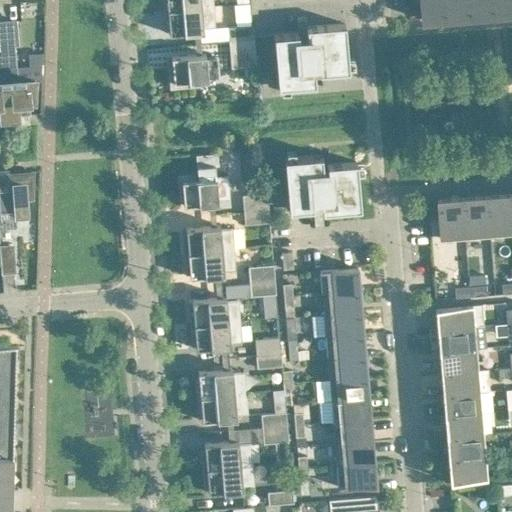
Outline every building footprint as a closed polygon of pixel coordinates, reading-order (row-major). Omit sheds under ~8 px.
[(162,0),(163,9),(212,5),(211,0),(162,0)] [(446,17),(444,0),(409,0),(410,2),(420,2),(421,19),(446,17)] [(470,15),(468,0),(444,0),(446,17),(470,15)] [(494,13),(492,0),(468,0),(470,15),(494,13)] [(511,11),(511,0),(492,0),(494,13),(511,11)] [(214,25),(212,5),(163,9),(165,29),(168,29),(169,33),(203,30),(203,26),(214,25)] [(0,119),(19,118),(19,115),(30,114),(29,100),(33,100),(34,78),(18,80),(15,45),(19,44),(17,20),(0,21),(0,119)] [(158,23),(143,24),(143,37),(158,37),(158,23)] [(345,23),(306,26),(307,35),(298,36),(298,32),(273,34),(278,86),(315,83),(314,72),(349,70),(345,23)] [(253,38),(252,25),(228,27),(229,40),(253,38)] [(256,65),(253,38),(229,40),(231,67),(256,65)] [(205,53),(171,56),(171,60),(168,61),(170,88),(198,85),(198,79),(219,78),(217,56),(206,57),(205,53)] [(463,124),(463,97),(445,97),(445,110),(424,111),(425,140),(452,140),(451,124),(463,124)] [(356,161),(329,164),(327,164),(327,171),(323,172),(321,154),(284,157),(288,209),(313,207),(313,203),(321,202),(322,211),(360,208),(356,161)] [(227,175),(216,176),(215,165),(218,165),(218,155),(196,157),(197,172),(177,174),(180,201),(183,200),(183,205),(218,202),(218,198),(229,197),(227,175)] [(31,192),(32,171),(32,170),(6,173),(6,169),(0,169),(0,209),(15,208),(15,218),(25,218),(27,218),(24,191),(30,191),(30,192),(31,192)] [(511,229),(511,222),(509,192),(485,194),(488,231),(511,229)] [(269,209),(267,193),(242,195),(244,211),(269,209)] [(488,231),(485,194),(461,196),(464,233),(488,231)] [(464,233),(461,196),(437,198),(438,216),(428,217),(430,235),(440,234),(440,235),(464,233)] [(270,222),(269,211),(269,209),(244,211),(245,224),(270,222)] [(220,225),(185,228),(186,232),(182,232),(184,252),(233,248),(231,228),(220,229),(220,225)] [(12,245),(0,246),(0,254),(1,271),(14,270),(12,245)] [(235,269),(233,248),(184,252),(186,273),(189,272),(189,277),(224,274),(223,270),(235,269)] [(293,267),(291,251),(281,252),(283,268),(293,267)] [(274,281),(273,264),(248,266),(250,283),(274,281)] [(358,266),(320,270),(322,292),(359,289),(358,266)] [(275,293),(274,281),(250,283),(251,295),(275,293)] [(511,292),(511,282),(501,283),(502,293),(511,292)] [(291,283),(282,283),(283,295),(292,295),(291,283)] [(486,284),(470,286),(471,296),(487,295),(486,284)] [(471,296),(470,286),(454,287),(455,297),(471,296)] [(361,310),(359,289),(322,292),(323,314),(361,310)] [(293,307),(292,295),(283,295),(284,307),(293,307)] [(226,296),(191,299),(192,303),(188,304),(190,324),(239,320),(237,299),(226,300),(226,296)] [(474,326),(472,304),(435,307),(436,329),(474,326)] [(363,332),(361,310),(323,314),(325,335),(363,332)] [(241,340),(239,320),(190,324),(192,344),(195,344),(195,348),(230,345),(230,341),(241,340)] [(295,326),(286,326),(287,338),(296,338),(295,326)] [(475,348),(474,326),(436,329),(438,351),(475,348)] [(365,353),(363,332),(325,335),(327,357),(365,353)] [(479,336),(479,351),(505,351),(504,335),(479,336)] [(280,352),(279,336),(254,338),(256,355),(280,352)] [(297,350),(296,338),(287,338),(288,350),(297,350)] [(0,346),(0,511),(11,511),(16,346),(0,346)] [(477,369),(475,348),(438,351),(440,372),(477,369)] [(281,365),(281,361),(280,352),(256,355),(257,367),(281,365)] [(367,375),(365,353),(327,357),(329,378),(367,375)] [(232,368),(197,371),(198,375),(195,376),(196,396),(245,392),(243,371),(232,372),(232,368)] [(291,369),(282,370),(283,382),(292,381),(291,369)] [(479,391),(477,369),(440,372),(442,394),(479,391)] [(369,396),(367,375),(329,378),(331,400),(369,396)] [(293,393),(292,381),(283,382),(284,394),(293,393)] [(481,412),(479,391),(442,394),(444,415),(481,412)] [(247,412),(245,392),(196,396),(198,416),(201,416),(202,420),(236,417),(236,413),(247,412)] [(370,418),(369,396),(331,400),(333,421),(370,418)] [(287,424),(285,412),(261,414),(262,426),(287,424)] [(302,412),(293,412),(294,424),(303,424),(302,412)] [(483,434),(481,412),(444,415),(446,437),(483,434)] [(372,439),(370,418),(333,421),(334,443),(372,439)] [(288,441),(287,424),(262,426),(263,443),(288,441)] [(304,436),(303,424),(294,424),(295,436),(304,436)] [(485,455),(483,434),(446,437),(448,458),(485,455)] [(374,461),(372,439),(334,443),(336,464),(374,461)] [(251,463),(250,443),(238,444),(238,440),(204,443),(204,447),(201,447),(202,467),(251,463)] [(306,455),(297,455),(298,467),(307,467),(306,455)] [(487,477),(485,455),(448,458),(449,481),(487,477)] [(376,483),(374,461),(336,464),(338,487),(376,483)] [(253,484),(251,463),(202,467),(204,488),(207,488),(208,492),(242,489),(242,485),(253,484)] [(308,479),(307,467),(298,467),(299,479),(308,479)] [(511,493),(511,483),(496,485),(497,495),(511,493)] [(293,502),(292,489),(267,491),(268,504),(293,502)] [(495,507),(510,505),(509,495),(493,497),(495,507)]
